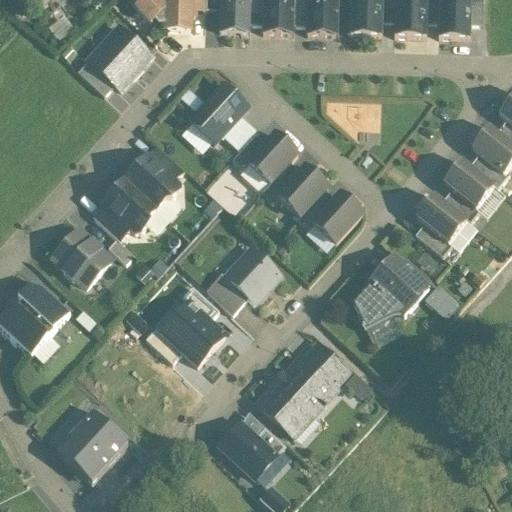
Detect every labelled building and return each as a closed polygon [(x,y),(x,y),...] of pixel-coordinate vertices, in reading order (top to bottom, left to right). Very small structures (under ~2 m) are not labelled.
[(7,0),(0,9),(14,21),(24,9),(31,14),(34,10),(32,9),(39,0),(7,0)] [(39,0),(32,9),(34,10),(31,14),(24,9),(14,21),(31,29),(54,0),(39,0)] [(206,17),(190,17),(189,24),(191,24),(190,50),(205,51),(206,17)] [(189,24),(167,24),(166,27),(159,27),(151,35),(145,28),(131,43),(150,64),(153,61),(158,66),(165,66),(165,71),(189,72),(190,50),(191,24),(189,24)] [(207,50),(220,51),(221,25),(207,25),(207,50)] [(250,26),(221,25),(220,51),(219,74),(248,75),(248,65),(250,33),(250,26)] [(294,28),(263,27),(262,34),(262,66),(261,74),(293,74),(293,67),(294,35),(294,28)] [(338,29),(307,28),(306,35),(306,67),(306,75),(337,76),(338,29)] [(382,28),(350,28),(349,76),(381,76),(381,62),(382,28)] [(394,29),(382,28),(381,62),(393,63),(394,29)] [(426,30),(394,29),(393,63),(393,77),(425,77),(425,63),(426,30)] [(438,30),(426,30),(425,63),(437,64),(438,30)] [(470,31),(438,30),(437,64),(437,78),(469,78),(469,65),(470,31)] [(482,31),(470,31),(469,65),(481,65),(482,31)] [(262,34),(250,33),(248,65),(262,66),(262,34)] [(306,35),(294,35),(293,67),(306,67),(306,35)] [(66,57),(50,66),(58,79),(73,70),(66,57)] [(119,129),(150,96),(118,66),(87,99),(113,123),(119,129)] [(113,123),(87,99),(77,110),(103,133),(113,123)] [(249,146),(221,123),(185,161),(213,185),(249,146)] [(511,136),(497,155),(505,161),(511,166),(511,136)] [(242,156),(223,177),(239,193),(255,175),(259,171),(242,156)] [(511,166),(505,161),(496,171),(511,184),(511,166)] [(511,200),(511,184),(488,166),(470,189),(477,195),(501,214),(502,213),(511,200)] [(296,194),(274,174),(265,184),(247,204),(248,205),(269,224),(277,215),(296,194)] [(239,193),(235,196),(231,200),(243,210),(248,205),(247,204),(265,184),(255,175),(239,193)] [(184,211),(159,188),(148,199),(173,223),(184,211)] [(501,214),(477,195),(468,206),(492,225),(496,228),(506,216),(502,213),(501,214)] [(148,199),(147,198),(125,222),(156,250),(165,240),(171,240),(178,233),(177,227),(173,223),(148,199)] [(492,225),(461,200),(442,223),(449,229),(474,248),(492,225)] [(312,214),(304,207),(288,224),(277,236),(278,237),(299,257),(313,242),(326,227),(323,225),(326,222),(315,211),(312,214)] [(277,215),(269,224),(261,233),(272,243),(278,237),(277,236),(288,224),(277,215)] [(156,250),(125,222),(103,245),(105,246),(130,270),(134,274),(140,273),(147,266),(147,260),(156,250)] [(474,248),(449,229),(441,240),(465,259),(469,262),(478,251),(474,248)] [(323,251),(312,263),(313,264),(334,283),(361,254),(339,234),(323,251)] [(441,240),(434,234),(415,258),(422,263),(446,283),(447,282),(465,259),(441,240)] [(323,251),(313,242),(299,257),(296,260),(307,270),(313,264),(312,263),(323,251)] [(130,270),(105,246),(94,258),(119,282),(130,270)] [(446,283),(422,263),(413,274),(441,297),(451,285),(447,282),(446,283)] [(89,282),(78,272),(55,298),(66,308),(63,311),(73,320),(76,317),(87,327),(110,301),(99,291),(102,288),(92,279),(89,282)] [(279,314),(251,288),(225,316),(247,337),(253,342),(279,314)] [(394,292),(368,321),(371,323),(391,355),(402,352),(403,353),(427,327),(425,325),(428,322),(394,292)] [(225,316),(221,313),(206,328),(232,353),(247,337),(225,316)] [(34,320),(18,338),(23,342),(17,348),(13,344),(0,357),(0,364),(32,394),(70,353),(34,320)] [(391,355),(371,323),(353,343),(358,353),(356,354),(363,369),(391,355)] [(445,359),(460,342),(438,323),(423,339),(445,359)] [(188,343),(189,341),(209,359),(218,349),(192,325),(181,336),(188,343)] [(162,370),(183,390),(197,403),(225,374),(209,359),(189,341),(188,343),(162,370)] [(156,365),(146,377),(172,401),(183,390),(162,370),(156,365)] [(336,399),(316,381),(303,396),(322,414),(336,399)] [(303,396),(300,394),(284,413),(281,411),(272,421),(274,423),(257,441),(293,473),(322,442),(323,443),(325,441),(324,439),(336,426),(333,424),(347,410),(336,399),(322,414),(303,396)] [(343,420),(360,435),(370,424),(353,409),(343,420)] [(57,485),(86,511),(96,511),(127,479),(93,447),(57,485)] [(241,459),(219,482),(251,511),(256,511),(275,492),(256,473),(241,459)] [(284,482),(265,464),(256,473),(275,492),(284,482)]
